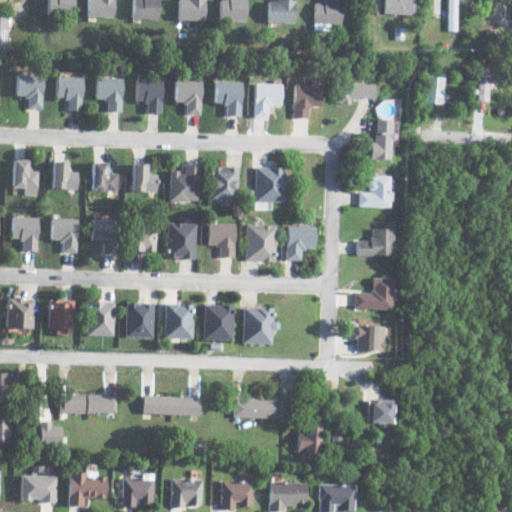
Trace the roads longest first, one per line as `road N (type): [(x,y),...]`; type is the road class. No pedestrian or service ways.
road 1 (residential): [(333,288),(336,166),(326,149),(0,133)]
road 2 (residential): [(0,356),(322,366),(333,335),(333,288)]
road 3 (residential): [(0,275),(333,288)]
